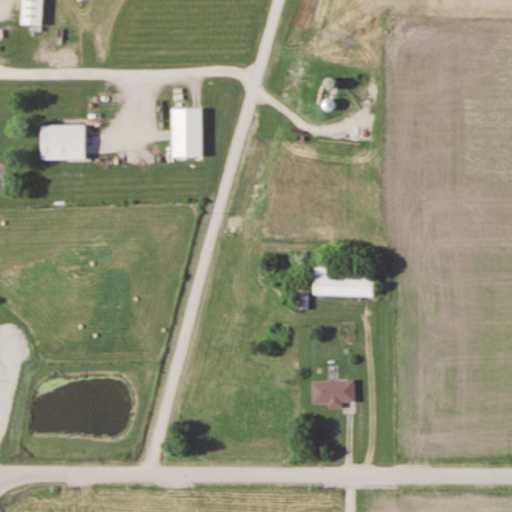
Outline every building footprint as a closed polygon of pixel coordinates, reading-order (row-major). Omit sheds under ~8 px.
[(22,0),(23,25),(44,25),(44,0),(22,0)] [(324,106),(331,110),(335,103),(328,99),(324,106)] [(203,157),(203,108),(173,108),(173,157),(203,157)] [(87,125),(43,125),(43,159),(87,159),(87,125)] [(375,296),(375,268),(316,268),(315,295),(375,296)] [(329,404),(329,408),(345,408),(345,402),(356,402),(356,381),(313,381),(313,404),(329,404)]
